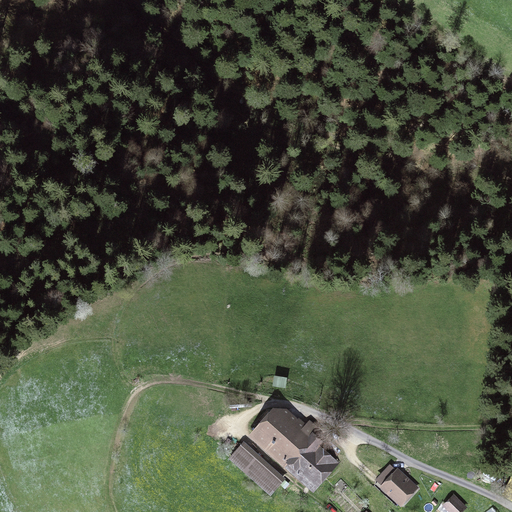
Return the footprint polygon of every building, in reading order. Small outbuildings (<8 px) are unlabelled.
[(283,383),(273,382),(272,390),(282,391),(283,383)] [(285,415),(275,414),(251,441),(283,470),(287,467),(311,489),(332,467),(314,451),(319,446),(312,440),(316,434),(309,427),(305,431),(298,424),(296,426),(285,415)] [(223,458),(269,498),(279,486),(234,446),(223,458)] [(373,488),(395,508),(412,490),(390,470),(373,488)] [(501,511),(495,501),(476,511),(501,511)] [(456,511),(459,509),(452,503),(447,509),(450,511),(456,511)]
